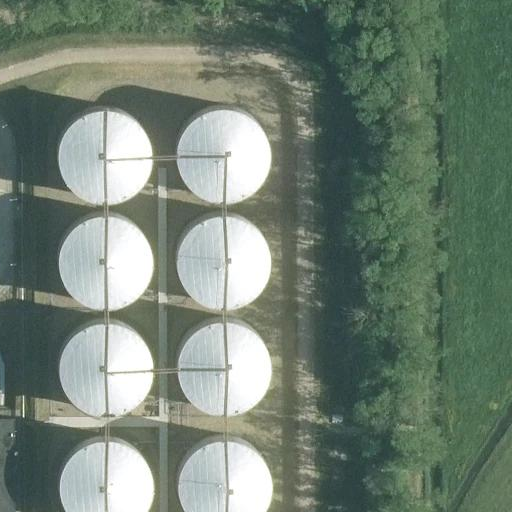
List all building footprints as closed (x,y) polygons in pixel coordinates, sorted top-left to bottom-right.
[(79,194),(90,200),(103,202),(117,201),(129,196),(140,187),(147,176),(151,163),(151,149),(147,136),(139,125),(128,117),(116,112),(103,111),(90,114),(78,120),(70,129),(63,139),(60,151),(60,163),(64,175),(70,186),(79,194)] [(197,194),(208,200),(221,202),(235,201),(247,196),(258,187),(265,176),(269,163),(269,149),(265,136),(257,125),(246,117),(234,112),(221,111),(208,114),(196,120),(188,129),(181,140),(178,151),(179,163),(182,175),(188,186),(197,194)] [(197,297),(207,303),(221,305),(234,304),(247,299),(257,290),(265,279),(269,266),(268,252),(264,239),(256,228),(246,220),(233,215),(220,214),(207,217),(196,223),(187,232),(181,242),(178,254),(178,266),(181,278),(188,289),(197,297)] [(80,298),(91,304),(104,306),(118,305),(131,300),(141,291),(148,280),(152,267),(152,253),(148,240),(140,229),(129,221),(117,216),(104,215),(91,218),(79,224),(71,233),(65,243),(61,255),(62,267),(65,279),(71,289),(80,298)] [(80,403),(91,409),(105,411),(118,410),(131,405),(141,396),(149,385),(152,372),(152,358),(148,345),(140,334),(129,326),(117,321),(104,320),(91,323),(80,329),(71,338),(65,348),(62,360),(62,373),(65,384),(72,395),(80,403)] [(198,403),(208,409),(222,411),(235,410),(248,405),(258,396),(266,385),(270,372),(269,358),(265,345),(257,334),(247,326),(234,321),(221,320),(208,323),(197,329),(188,338),(182,348),(179,360),(179,372),(182,384),(189,394),(198,403)] [(0,511),(13,511),(13,418),(0,418),(0,511)] [(259,511),(266,502),(270,489),(269,476),(265,463),(257,452),(247,443),(234,439),(221,438),(208,440),(197,447),(188,455),(182,466),(179,478),(179,490),(182,502),(188,511),(259,511)] [(143,511),(150,503),(153,490),(153,476),(149,463),(141,452),(130,444),(118,440),(105,439),(92,441),(80,448),(72,456),(66,467),(62,479),(63,491),(66,503),(71,511),(143,511)]
